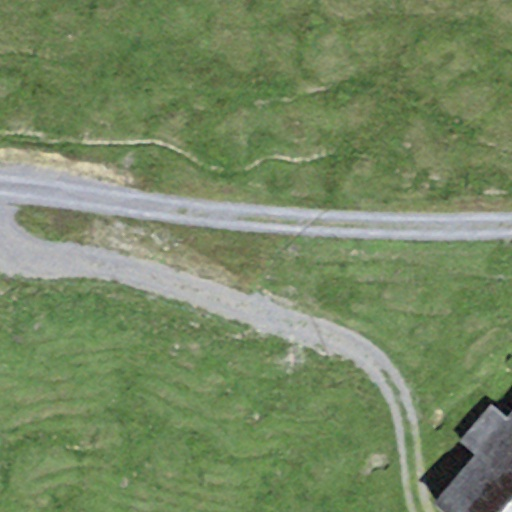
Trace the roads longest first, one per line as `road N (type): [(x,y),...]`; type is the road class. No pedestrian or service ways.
road 1 (track): [(511,222),(253,220),(0,189)]
road 2 (track): [(99,201),(216,274),(356,346),(387,376),(420,511)]
